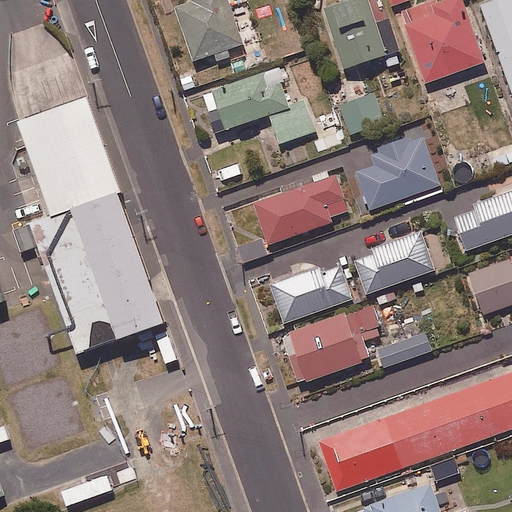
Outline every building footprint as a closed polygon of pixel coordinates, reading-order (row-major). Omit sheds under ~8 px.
[(239,24),(229,0),(191,0),(193,5),(178,11),(197,64),(260,42),(252,19),(239,24)] [(374,12),(370,0),(363,0),(327,12),(347,74),(387,62),(389,69),(406,64),(392,20),(379,25),(374,12)] [(412,2),(411,0),(391,0),(394,9),(412,2)] [(488,66),(465,0),(453,0),(404,16),(427,86),(488,66)] [(511,0),(503,0),(483,7),(511,86),(511,0)] [(207,98),(212,114),(219,136),(230,132),(273,117),(283,146),(318,134),(307,103),(292,108),(280,73),(207,98)] [(383,122),(374,91),(340,102),(349,133),(383,122)] [(180,329),(95,102),(28,127),(62,217),(37,227),(89,363),(180,329)] [(344,146),(335,114),(319,119),(328,151),(344,146)] [(374,213),(400,204),(402,211),(446,195),(444,189),(425,136),(374,154),(379,168),(360,174),(374,213)] [(511,164),(511,161),(507,145),(490,151),(496,169),(511,164)] [(353,219),(339,178),(258,207),(272,248),(353,219)] [(511,238),(511,195),(477,208),(479,213),(458,220),(470,254),(511,238)] [(438,274),(425,235),(375,252),(377,258),(358,265),(369,298),(438,274)] [(270,256),(264,241),(241,250),(247,265),(270,256)] [(301,261),(299,261),(292,264),(295,273),(272,280),(287,326),(356,303),(344,267),(324,274),(323,273),(322,271),(320,270),(319,268),(317,267),(316,266),(314,265),(312,264),(311,264),(309,263),(307,262),(305,262),(303,262),(301,261)] [(511,308),(511,262),(511,261),(472,276),(487,317),(511,308)] [(386,338),(376,309),(286,338),(293,360),(301,387),(374,364),(367,344),(386,338)] [(434,354),(428,336),(379,353),(385,370),(434,354)] [(511,377),(322,444),(340,495),(511,433),(511,377)] [(183,467),(178,453),(150,464),(156,477),(183,467)] [(462,474),(456,460),(435,469),(441,483),(462,474)] [(150,477),(145,463),(117,473),(122,486),(150,477)] [(115,493),(109,476),(63,491),(69,509),(115,493)] [(442,511),(434,486),(366,509),(366,511),(442,511)]
